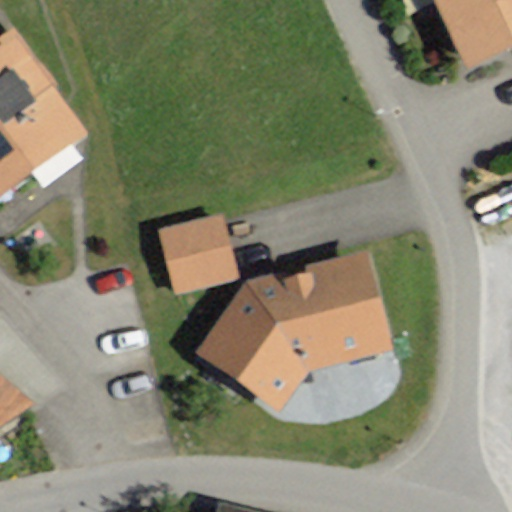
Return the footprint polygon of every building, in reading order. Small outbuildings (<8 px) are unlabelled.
[(511,0),(409,0),(444,74),(510,44),(511,47),(511,0)] [(43,93),(0,38),(0,186),(63,138),(33,100),(43,93)] [(165,304),(227,286),(209,223),(146,241),(165,304)] [(354,263),(234,294),(186,364),(267,419),(295,378),(378,356),(354,263)] [(0,420),(21,408),(0,391),(0,420)]
